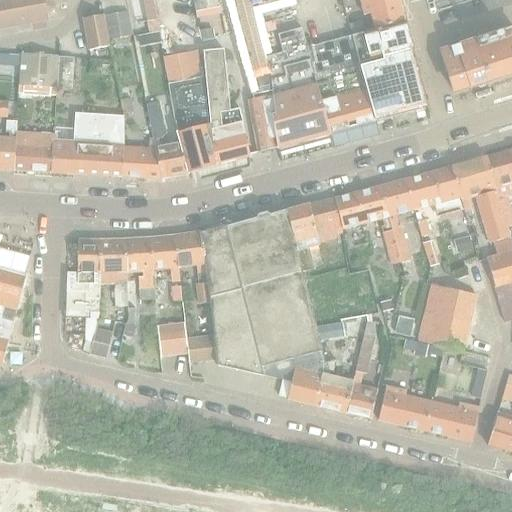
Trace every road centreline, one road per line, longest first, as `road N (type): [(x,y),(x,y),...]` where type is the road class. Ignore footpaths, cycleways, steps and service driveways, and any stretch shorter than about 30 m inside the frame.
road 1 (residential): [(52,208),(49,356),(511,470)]
road 2 (secondary): [(52,208),(168,210),(447,134)]
road 3 (residential): [(447,134),(413,0)]
